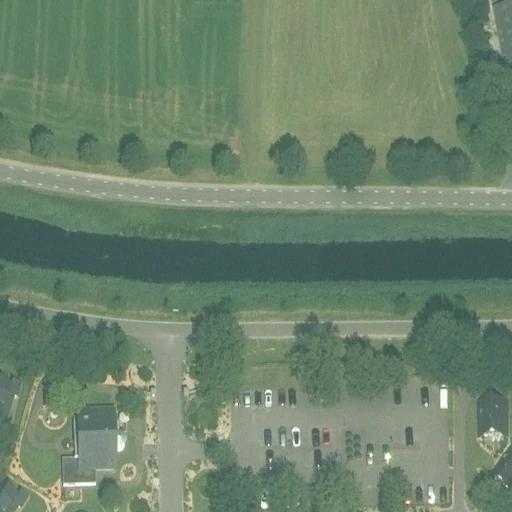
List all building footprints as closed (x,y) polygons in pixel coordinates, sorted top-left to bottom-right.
[(511,7),(493,11),(507,81),(511,80),(511,7)] [(0,428),(5,429),(14,397),(17,398),(22,384),(13,381),(11,387),(0,383),(0,428)] [(479,403),(479,438),(506,437),(506,403),(479,403)] [(62,487),(94,486),(94,471),(112,470),(111,413),(77,414),(79,461),(62,461),(62,487)] [(511,448),(510,447),(490,475),(511,490),(511,448)] [(16,498),(0,488),(0,511),(13,511),(17,507),(20,509),(27,497),(20,492),(16,498)]
